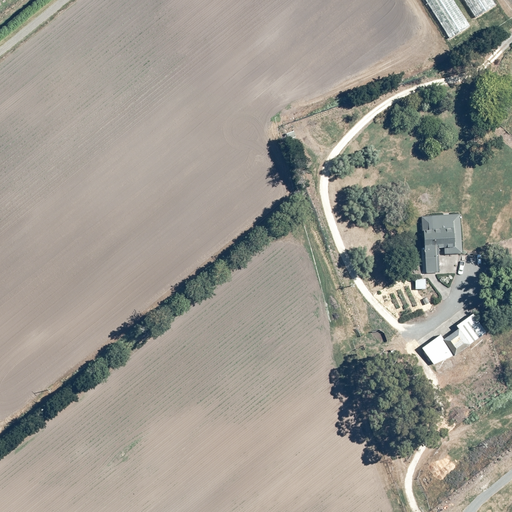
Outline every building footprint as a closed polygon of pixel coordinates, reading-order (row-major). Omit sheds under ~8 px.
[(425,0),(450,39),(472,25),(455,0),(425,0)] [(497,6),(493,0),(463,0),(476,19),(497,6)] [(446,249),(446,254),(462,253),(461,215),(425,217),(427,273),(442,272),(441,254),(441,249),(446,249)] [(427,290),(427,275),(422,275),(422,279),(417,279),(417,290),(427,290)] [(475,313),(458,326),(461,330),(446,340),(442,335),(423,348),(436,367),(457,358),(490,333),(475,313)]
